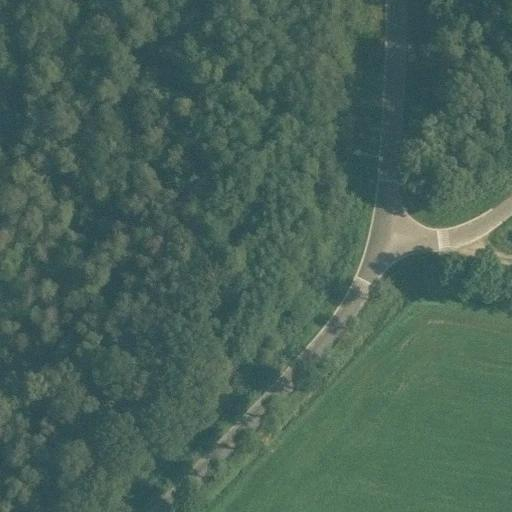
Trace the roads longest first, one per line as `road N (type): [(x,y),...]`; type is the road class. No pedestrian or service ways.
road 1 (unclassified): [(162,511),(329,340),(387,238)]
road 2 (unclassified): [(387,238),(393,0)]
road 3 (unclassified): [(387,238),(453,242),(511,204)]
